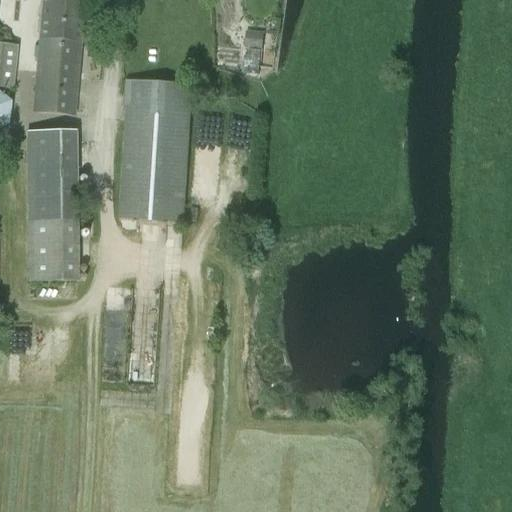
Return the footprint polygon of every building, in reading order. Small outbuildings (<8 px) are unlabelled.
[(38,39),(32,111),(74,115),(80,42),(83,0),(41,0),(40,22),(36,24),(36,32),(39,36),(38,39)] [(244,49),(262,50),(263,33),(245,32),(244,49)] [(0,87),(13,89),(17,46),(0,44),(0,87)] [(191,86),(127,82),(125,106),(127,106),(121,221),(184,224),(191,86)] [(10,102),(0,94),(0,128),(8,125),(10,102)] [(25,133),(26,222),(26,283),(76,283),(75,221),(75,132),(25,133)]
